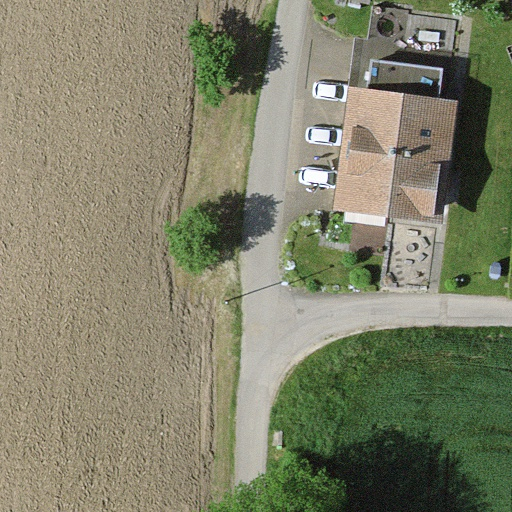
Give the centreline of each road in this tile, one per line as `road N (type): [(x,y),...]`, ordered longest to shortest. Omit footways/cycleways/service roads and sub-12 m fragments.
road 1 (residential): [(313,0),(265,358),(261,511)]
road 2 (track): [(265,358),(358,314),(511,317)]
